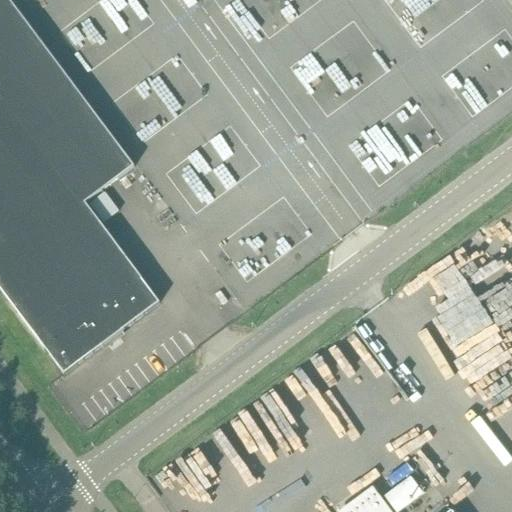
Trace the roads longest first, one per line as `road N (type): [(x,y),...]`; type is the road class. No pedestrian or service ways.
road 1 (unclassified): [(41,511),(511,159)]
road 2 (unknown): [(356,275),(511,484)]
